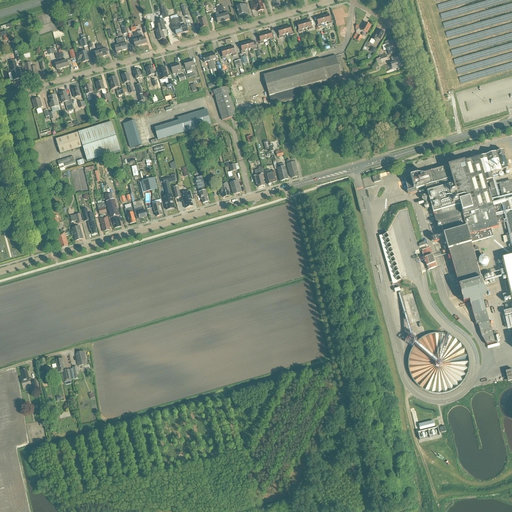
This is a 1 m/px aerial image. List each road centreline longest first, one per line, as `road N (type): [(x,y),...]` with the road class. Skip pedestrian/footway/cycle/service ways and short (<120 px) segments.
road 1 (tertiary): [(54,256),(438,143)]
road 2 (residential): [(12,95),(338,0)]
road 3 (residential): [(54,256),(12,95)]
road 4 (unclassified): [(438,143),(401,24)]
